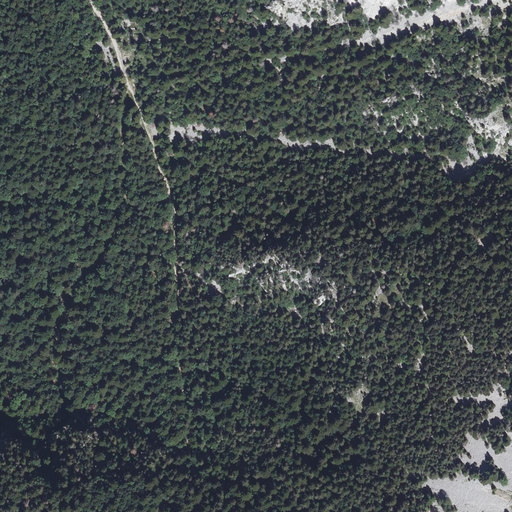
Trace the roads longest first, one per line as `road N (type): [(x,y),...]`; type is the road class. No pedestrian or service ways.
road 1 (track): [(132,92),(175,213),(173,325),(191,438)]
road 2 (track): [(132,92),(113,239),(58,327)]
